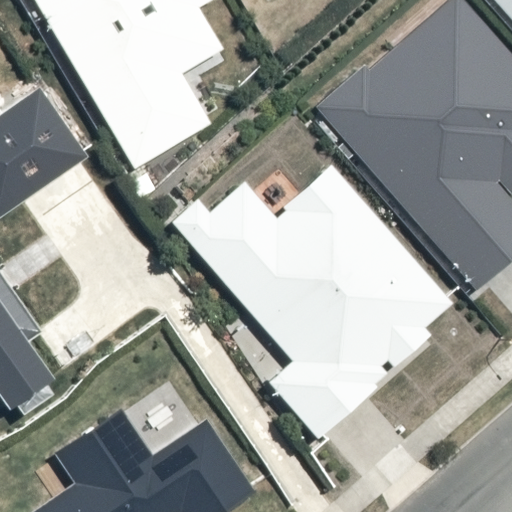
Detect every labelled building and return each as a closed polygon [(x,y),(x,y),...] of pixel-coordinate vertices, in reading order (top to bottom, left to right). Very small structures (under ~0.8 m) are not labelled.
[(27,0),(130,173),(211,126),(182,77),(223,53),(197,11),(215,0),(214,0),(27,0)] [(360,67),(312,108),(473,291),(511,256),(511,211),(502,200),(511,191),(511,64),(455,0),(447,0),(365,72),(360,67)] [(511,0),(488,0),(511,26),(511,0)] [(94,152),(45,85),(0,118),(0,217),(2,220),(94,152)] [(189,205),(164,227),(286,365),(261,386),(313,445),(375,391),(371,387),(427,339),(421,332),(449,307),(328,171),(269,223),(239,189),(204,221),(189,205)] [(43,332),(0,269),(0,404),(11,397),(25,417),(70,386),(36,337),(43,332)] [(72,486),(33,511),(229,511),(255,495),(204,420),(147,458),(116,412),(51,455),(72,486)]
